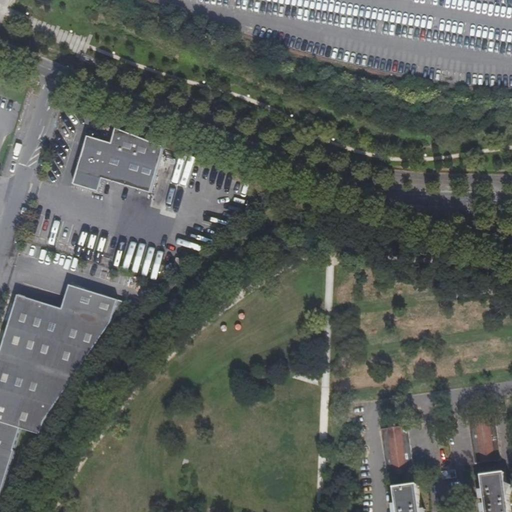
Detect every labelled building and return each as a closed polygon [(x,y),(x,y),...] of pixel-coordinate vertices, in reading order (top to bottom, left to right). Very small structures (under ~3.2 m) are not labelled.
[(147,192),(162,146),(115,128),(110,143),(86,136),(71,183),(95,190),(99,177),(147,192)] [(0,448),(14,453),(20,428),(39,433),(43,422),(125,302),(70,286),(62,309),(18,296),(0,354),(0,448)] [(471,463),(471,464),(498,460),(498,459),(491,413),(464,417),(471,463)] [(383,477),(384,477),(409,472),(403,426),(376,430),(383,477)] [(0,498),(14,453),(0,448),(0,498)] [(508,511),(503,473),(480,477),(484,502),(484,511),(508,511)] [(417,511),(414,486),(392,489),(395,511),(417,511)]
